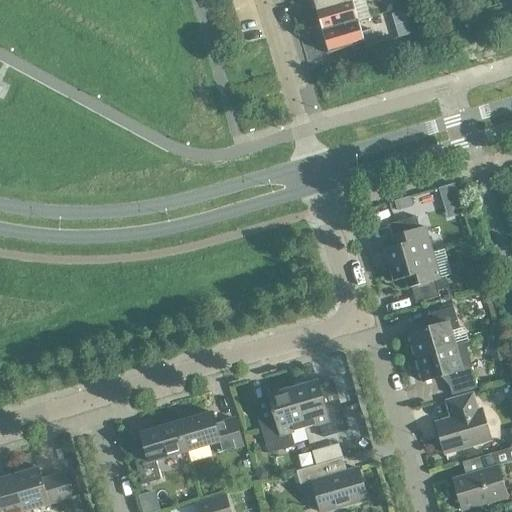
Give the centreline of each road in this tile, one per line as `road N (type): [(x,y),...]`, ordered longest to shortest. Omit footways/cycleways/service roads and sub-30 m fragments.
road 1 (tertiary): [(0,232),(100,242),(180,231),(320,188)]
road 2 (tertiary): [(315,165),(169,208),(102,216),(0,206)]
road 3 (residential): [(93,405),(371,324)]
road 4 (tertiary): [(511,107),(315,165)]
road 5 (tertiary): [(320,188),(511,132)]
road 6 (residential): [(371,324),(427,511)]
road 7 (residential): [(315,165),(265,0)]
road 8 (residential): [(371,324),(320,188)]
